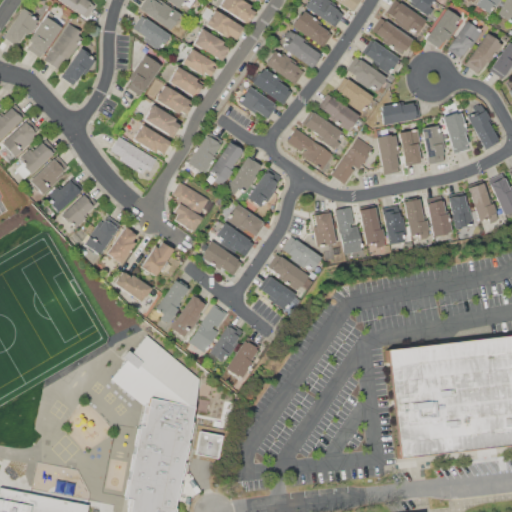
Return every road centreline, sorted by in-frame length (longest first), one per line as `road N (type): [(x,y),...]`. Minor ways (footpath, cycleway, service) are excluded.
road 1 (residential): [(222,118),(256,141),(270,141),(284,163),(339,196),(447,180),(511,151)]
road 2 (residential): [(280,0),(199,120),(162,189),(155,221)]
road 3 (residential): [(155,221),(36,85),(0,70)]
road 4 (residential): [(375,0),(270,141)]
road 5 (residential): [(419,491),(247,511)]
road 6 (residential): [(306,178),(282,234),(234,301)]
road 7 (residential): [(121,0),(107,86),(75,130)]
